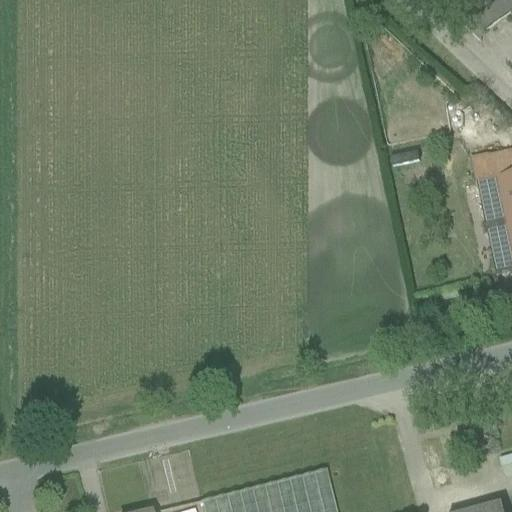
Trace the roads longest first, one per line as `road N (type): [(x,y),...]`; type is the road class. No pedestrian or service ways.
road 1 (unclassified): [(511,352),(0,478)]
road 2 (unclassified): [(511,101),(400,0)]
